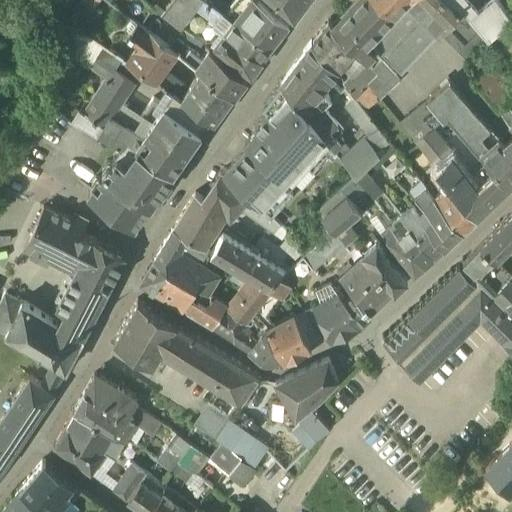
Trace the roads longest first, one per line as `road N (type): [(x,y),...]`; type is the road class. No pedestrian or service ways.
road 1 (residential): [(123,282),(278,370),(366,325),(511,191)]
road 2 (residential): [(321,0),(142,242),(123,282)]
road 3 (residential): [(123,282),(41,442)]
